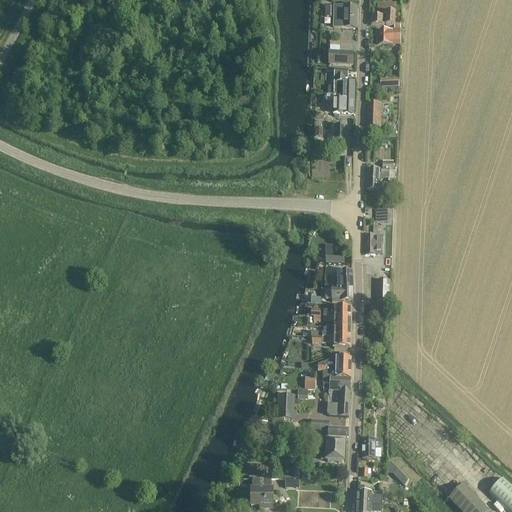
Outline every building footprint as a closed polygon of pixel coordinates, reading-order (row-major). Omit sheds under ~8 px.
[(369,23),(369,26),(376,26),(382,26),(389,26),(394,26),(395,26),(395,17),(395,15),(395,4),(387,4),(379,3),(377,3),(377,6),(377,9),(376,17),(372,17),(371,23),(369,23)] [(333,28),(346,28),(356,29),(357,7),(334,7),(333,28)] [(376,46),(381,46),(394,46),(394,38),(400,38),(401,31),(393,31),(393,33),(386,33),(376,32),(376,46)] [(353,66),(353,54),(330,53),(329,65),(353,66)] [(329,96),(344,97),(343,101),(354,101),(355,84),(348,84),(348,83),(345,83),(346,79),(348,79),(349,70),(334,69),(334,79),(335,79),(335,83),(334,83),(333,95),(329,96)] [(380,82),(380,88),(398,88),(399,88),(399,80),(398,80),(380,79),(380,82)] [(354,113),(354,101),(343,101),(343,97),(329,96),(329,102),(337,102),(337,108),(333,107),(333,113),(343,113),(344,113),(354,113)] [(381,105),(375,105),(368,105),(367,129),(380,130),(381,105)] [(336,127),(335,141),(345,141),(345,128),(336,127)] [(366,191),(367,191),(379,191),(379,180),(389,180),(389,184),(394,184),(394,187),(391,187),(391,197),(394,197),(396,172),(393,172),(393,164),(383,163),(382,171),(380,171),(367,170),(366,191)] [(376,211),(375,223),(387,223),(388,211),(376,211)] [(365,256),(375,256),(383,256),(383,237),(369,237),(369,233),(365,233),(365,237),(365,256)] [(337,272),(338,290),(353,289),(352,272),(337,272)] [(376,281),(375,303),(390,303),(390,281),(376,281)] [(342,301),(343,301),(353,301),(353,289),(338,290),(338,291),(332,291),(332,303),(342,303),(342,301)] [(371,318),(373,319),(380,319),(381,308),(371,307),(371,318)] [(351,308),(341,308),(335,308),(334,315),(331,315),(331,312),(324,312),(323,319),(324,319),(351,319),(351,308)] [(351,329),(351,319),(324,319),(324,323),(334,323),(334,328),(351,329)] [(313,334),(313,338),(351,338),(351,329),(334,328),(326,328),(326,334),(313,334)] [(351,338),(313,338),(312,338),(311,345),(329,345),(329,343),(334,343),(334,348),(350,349),(351,338)] [(332,361),(318,366),(318,373),(324,373),(326,373),(326,368),(351,369),(351,359),(350,359),(350,357),(348,355),(340,355),(340,359),(333,359),(332,361)] [(330,379),(351,379),(351,369),(326,368),(326,373),(324,373),(324,384),(329,385),(330,379)] [(330,417),(349,418),(350,404),(348,404),(348,399),(350,399),(351,380),(351,379),(335,379),(330,379),(330,390),(341,391),(340,405),(327,404),(328,397),(325,396),(324,412),(327,412),(327,415),(328,416),(330,417)] [(306,390),(316,390),(316,380),(305,380),(306,390)] [(308,391),(298,391),(298,401),(308,401),(308,391)] [(273,420),(272,435),(284,435),(284,431),(284,420),(294,421),(294,409),(295,397),(285,396),(279,396),(278,420),(273,420)] [(328,437),(348,438),(348,429),(328,428),(329,422),(312,422),(312,431),(319,431),(319,432),(329,432),(328,437)] [(309,455),(319,456),(320,439),(310,438),(309,455)] [(326,461),(334,461),(344,462),(345,442),(327,441),(326,448),(321,448),(321,460),(326,460),(326,461)] [(363,441),(362,459),(374,460),(374,459),(374,450),(381,451),(382,451),(382,441),(375,441),(373,441),(363,441)] [(387,460),(387,478),(390,479),(391,468),(394,471),(392,473),(398,480),(403,475),(387,460)] [(511,511),(511,486),(503,479),(488,495),(507,511),(511,511)] [(271,480),(261,480),(252,480),(252,481),(253,489),(251,489),(251,507),(260,507),(260,510),(273,510),(273,489),(271,489),(271,481),(271,480)] [(291,480),(285,480),(285,481),(285,489),(299,489),(299,480),(291,480)] [(488,511),(463,485),(456,492),(448,500),(460,511),(488,511)] [(357,493),(357,506),(382,507),(383,499),(380,499),(380,494),(374,494),(374,490),(370,490),(357,490),(357,491),(357,493)]
